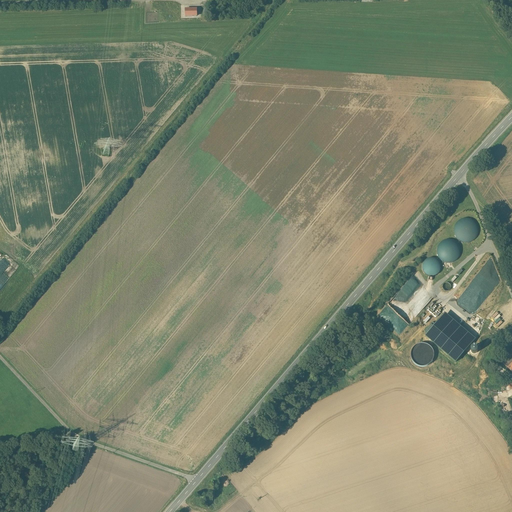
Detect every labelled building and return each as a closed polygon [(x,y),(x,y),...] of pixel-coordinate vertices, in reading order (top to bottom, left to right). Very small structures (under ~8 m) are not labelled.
[(197,9),(185,9),(185,17),(197,17),(197,9)] [(455,235),(457,238),(459,240),(461,242),(464,243),(467,243),(470,242),(473,241),(476,238),(477,235),(478,232),(478,229),(477,226),(476,223),(473,220),(469,219),(465,218),(462,219),(458,221),(456,224),(454,227),(454,231),(455,235)] [(456,260),(459,258),(460,255),(460,251),(460,248),(458,245),(456,242),(453,240),(450,240),(447,240),(444,241),(441,242),(439,245),(437,248),(437,251),(437,255),(439,258),(441,260),(444,262),(447,263),(450,263),(454,262),(456,260)] [(437,275),(439,273),(440,270),(441,268),(441,265),(440,262),(438,260),(436,259),(433,258),(431,258),(428,258),(426,260),(424,261),(423,264),(422,268),(423,271),(425,274),(427,275),(430,276),(434,276),(437,275)] [(434,304),(432,302),(426,309),(428,311),(434,304)] [(434,363),(437,346),(418,343),(415,360),(421,361),(420,364),(427,365),(428,362),(434,363)] [(511,347),(500,360),(511,372),(511,347)] [(38,464),(32,461),(29,465),(35,469),(38,464)]
